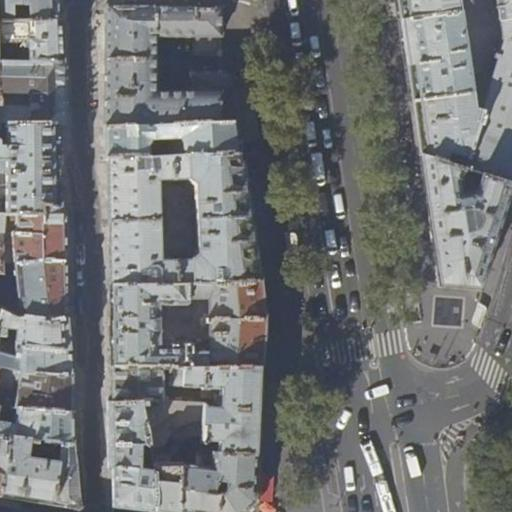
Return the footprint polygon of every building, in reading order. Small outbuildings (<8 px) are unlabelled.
[(55,0),(0,0),(0,22),(56,22),(55,0)] [(459,16),(456,0),(396,0),(400,24),(459,16)] [(511,0),(494,0),(502,43),(484,98),(471,96),(465,57),(471,56),(464,15),(459,16),(400,24),(406,59),(416,128),(420,156),(444,163),(448,153),(465,159),(461,169),(473,173),(511,185),(511,183),(511,0)] [(156,7),(104,7),(104,63),(105,127),(236,122),(236,121),(237,120),(233,91),(231,76),(221,73),(221,71),(218,71),(218,73),(194,73),(193,92),(156,93),(156,38),(196,38),(196,56),(221,56),(221,7),(210,7),(156,7)] [(62,22),(56,22),(0,22),(0,62),(63,63),(63,58),(62,49),(62,31),(62,22)] [(63,106),(63,63),(0,62),(0,123),(5,123),(57,124),(64,124),(63,106)] [(245,90),(233,91),(237,120),(236,121),(236,122),(239,144),(252,143),(245,90)] [(239,144),(236,122),(105,127),(105,140),(105,159),(136,158),(143,158),(155,157),(155,150),(152,146),(148,146),(151,140),(171,139),(171,157),(241,154),(240,148),(239,144)] [(58,165),(57,124),(5,123),(5,140),(0,139),(0,214),(42,215),(42,206),(59,207),(58,165)] [(110,285),(260,281),(255,249),(246,187),(241,154),(171,157),(155,157),(143,158),(143,169),(136,169),(136,158),(105,159),(105,162),(108,162),(109,215),(110,285)] [(461,169),(444,163),(420,156),(430,219),(438,277),(440,286),(459,287),(479,289),(484,272),(511,185),(473,173),(469,188),(475,191),(475,193),(460,195),(458,184),(461,169)] [(65,207),(59,207),(42,206),(42,215),(0,214),(0,272),(3,273),(2,232),(11,232),(16,291),(18,318),(32,322),(49,324),(67,317),(66,291),(66,283),(66,260),(65,207)] [(111,366),(262,369),(264,329),(265,315),(260,281),(110,285),(110,320),(111,352),(111,366)] [(68,330),(67,317),(49,324),(32,322),(18,318),(3,312),(0,311),(0,336),(5,337),(6,329),(15,330),(15,345),(69,351),(68,330)] [(70,361),(69,351),(15,345),(14,358),(3,356),(4,344),(0,343),(0,368),(1,369),(72,377),(70,361)] [(260,405),(262,369),(111,366),(111,381),(111,402),(141,401),(162,402),(162,373),(170,373),(170,387),(201,388),(202,396),(216,396),(215,408),(203,408),(201,452),(216,454),(258,458),(260,405)] [(72,393),(72,377),(1,369),(1,382),(9,383),(10,376),(18,377),(16,395),(0,393),(0,407),(17,408),(73,412),(72,393)] [(150,511),(152,511),(153,473),(152,464),(141,401),(111,402),(107,402),(108,424),(108,467),(112,467),(113,473),(114,505),(144,510),(151,510),(150,511)] [(73,422),(73,412),(17,408),(15,429),(12,424),(0,423),(0,435),(11,437),(74,444),(73,422)] [(0,491),(11,437),(0,435),(0,491)] [(78,509),(81,507),(78,479),(74,444),(11,437),(0,491),(0,495),(24,500),(78,509)] [(258,463),(258,458),(216,454),(212,467),(152,464),(153,473),(152,511),(247,511),(255,507),(255,503),(257,477),(258,463)] [(273,477),(257,477),(255,503),(272,503),(273,477)]
